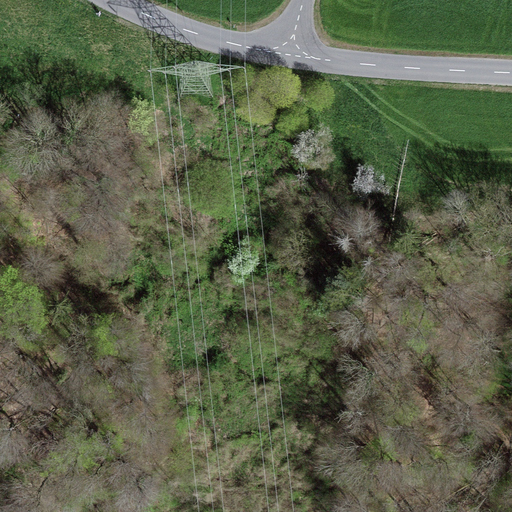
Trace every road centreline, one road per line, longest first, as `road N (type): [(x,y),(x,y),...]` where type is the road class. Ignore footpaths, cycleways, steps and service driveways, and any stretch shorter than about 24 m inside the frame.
road 1 (tertiary): [(511,72),(289,54)]
road 2 (tertiary): [(289,54),(221,41),(114,0)]
